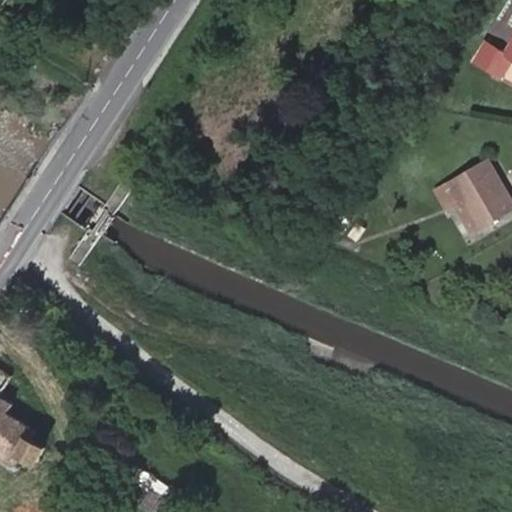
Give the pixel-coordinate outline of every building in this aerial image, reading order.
[(48,3),(43,0),(0,0),(0,11),(28,32),(48,3)] [(496,14),(503,5),(496,0),(488,0),(484,6),(496,14)] [(511,44),(508,52),(488,40),(475,61),(503,79),(505,75),(511,78),(511,44)] [(511,208),(511,194),(488,155),(450,178),(480,228),(511,208)] [(480,228),(450,178),(436,186),(449,206),(455,202),(474,232),(480,228)] [(341,234),(352,219),(340,210),(329,226),(341,234)] [(0,365),(0,449),(41,476),(47,467),(50,469),(53,463),(42,456),(49,446),(44,442),(50,432),(11,410),(27,382),(0,365)] [(172,488),(135,463),(127,475),(149,490),(139,505),(148,511),(162,511),(171,500),(165,497),(172,488)]
